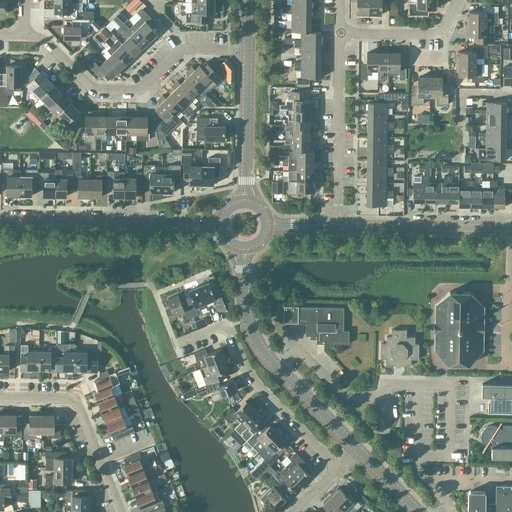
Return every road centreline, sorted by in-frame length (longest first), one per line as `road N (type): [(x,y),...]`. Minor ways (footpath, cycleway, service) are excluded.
road 1 (residential): [(23,37),(45,39),(99,88),(138,88),(182,48),(247,49)]
road 2 (tertiary): [(355,448),(257,345),(244,306),(244,247)]
road 3 (residential): [(335,467),(250,378),(226,323),(178,342)]
road 4 (tertiary): [(221,224),(0,222)]
road 5 (residential): [(119,511),(75,402),(0,397)]
road 6 (residential): [(337,225),(340,33)]
road 7 (unclassified): [(511,228),(337,225)]
road 8 (tertiary): [(244,202),(247,49)]
road 9 (residential): [(340,33),(438,33),(457,0)]
